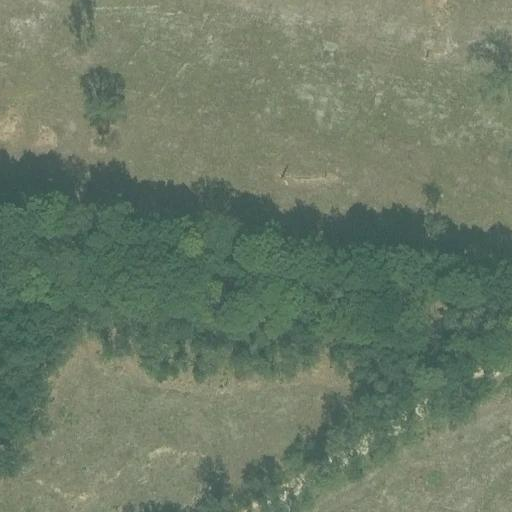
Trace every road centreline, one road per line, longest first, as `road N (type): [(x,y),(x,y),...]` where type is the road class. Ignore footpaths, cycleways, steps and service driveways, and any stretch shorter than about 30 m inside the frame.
road 1 (track): [(511,336),(0,253)]
road 2 (track): [(511,360),(261,511)]
